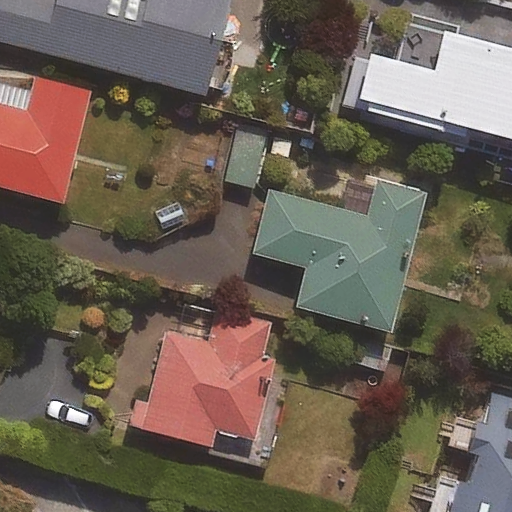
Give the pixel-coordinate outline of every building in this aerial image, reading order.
[(0,0),(0,39),(195,92),(219,0),(0,0)] [(511,46),(432,29),(423,69),(352,53),(340,105),(431,126),(433,118),(511,135),(511,46)] [(31,75),(26,93),(0,85),(0,186),(53,201),(84,90),(31,75)] [(265,131),(238,123),(223,179),(250,186),(265,131)] [(417,188),(367,176),(358,214),(263,191),(248,254),(299,266),(290,305),(384,327),(417,188)] [(284,382),(264,377),(270,356),(258,353),(265,324),(145,294),(113,421),(203,444),(207,430),(221,433),(215,454),(263,466),(284,382)] [(456,450),(467,453),(461,476),(453,474),(442,511),(511,511),(511,402),(485,396),(475,433),(462,429),(456,450)]
